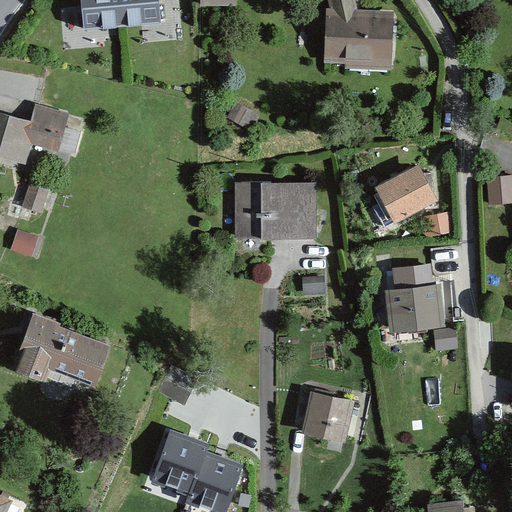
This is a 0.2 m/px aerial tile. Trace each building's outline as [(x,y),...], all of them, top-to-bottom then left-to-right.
[(160,0),(79,0),(83,36),(163,29),(160,0)] [(325,12),(323,67),(394,72),(397,14),(360,11),(357,0),(328,0),(331,11),(325,12)] [(238,100),(229,116),(253,128),(260,114),(238,100)] [(0,118),(0,162),(27,170),(32,151),(60,159),(70,119),(35,110),(31,126),(0,118)] [(410,172),(375,193),(395,228),(430,207),(410,172)] [(511,173),(490,174),(494,199),(511,200),(511,173)] [(31,179),(24,205),(42,209),(49,189),(31,179)] [(318,187),(235,189),(236,244),(319,242),(318,187)] [(21,227),(15,247),(35,253),(41,235),(21,227)] [(395,292),(385,293),(391,337),(449,329),(443,283),(435,284),(433,265),(392,271),(395,292)] [(306,276),(306,294),(325,290),(325,275),(306,276)] [(35,322),(14,378),(46,390),(52,373),(97,390),(112,351),(35,322)] [(437,331),(437,349),(458,346),(457,330),(437,331)] [(354,408),(312,399),(303,441),(344,450),(354,408)] [(209,447),(170,434),(155,480),(193,493),(190,501),(221,511),(230,511),(246,469),(206,455),(209,447)]
